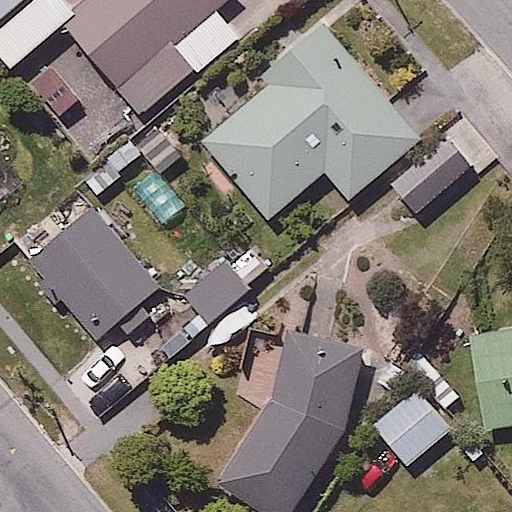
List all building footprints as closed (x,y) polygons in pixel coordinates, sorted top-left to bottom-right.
[(82,0),(70,10),(60,0),(38,0),(0,31),(0,54),(13,69),(67,26),(146,117),(240,36),(218,12),(231,0),(82,0)] [(0,0),(0,24),(28,0),(0,0)] [(357,197),(431,132),(327,12),(268,64),(281,79),(209,142),(276,219),(333,169),(357,197)] [(471,172),(445,140),(391,187),(419,217),(471,172)] [(175,297),(95,193),(26,246),(106,349),(175,297)] [(262,285),(228,246),(182,285),(216,325),(262,285)] [(511,321),(473,325),(483,424),(511,421),(511,321)] [(366,344),(282,333),(269,400),(215,482),(259,511),(298,511),(355,426),(366,344)] [(415,465),(459,424),(446,410),(470,388),(432,346),(407,370),(420,385),(378,424),(415,465)]
